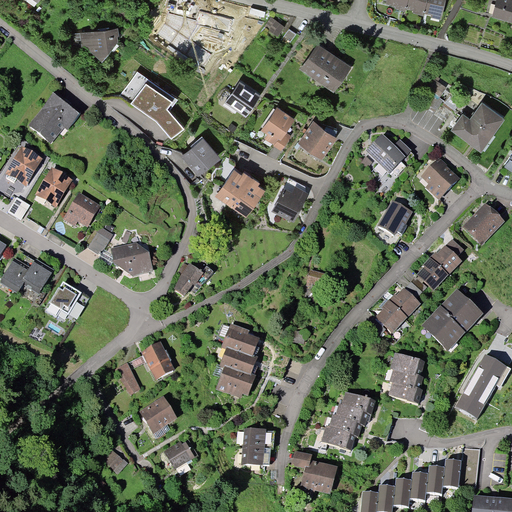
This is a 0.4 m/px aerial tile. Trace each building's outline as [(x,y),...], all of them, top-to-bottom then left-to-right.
[(442,0),(388,0),(389,1),(440,13),(442,0)] [(511,0),(499,0),(494,18),(511,22),(511,0)] [(125,6),(117,9),(121,23),(129,20),(125,6)] [(271,16),(262,31),(277,40),(286,25),(271,16)] [(72,47),(86,47),(102,62),(118,42),(118,38),(122,37),(122,33),(118,33),(118,28),(105,31),(80,32),(70,33),(72,47)] [(288,28),(281,40),(288,45),(296,33),(288,28)] [(319,43),(301,69),(337,93),(354,67),(319,43)] [(119,93),(156,118),(171,135),(185,124),(170,106),(178,94),(137,67),(119,93)] [(264,96),(241,79),(223,104),(246,120),(264,96)] [(58,97),(28,127),(51,149),(80,119),(58,97)] [(464,112),(453,128),(481,148),(504,115),(481,99),(470,116),(464,112)] [(295,115),(277,103),(261,127),(267,131),(264,136),(280,148),(291,133),(285,129),(295,115)] [(316,120),(298,145),(317,158),(335,133),(316,120)] [(203,133),(181,153),(198,172),(220,152),(203,133)] [(382,135),(366,151),(379,164),(377,166),(385,174),(387,172),(389,173),(410,151),(399,140),(394,146),(382,135)] [(42,162),(21,150),(3,181),(24,193),(42,162)] [(372,162),(366,157),(361,163),(367,168),(372,162)] [(440,159),(420,178),(440,197),(459,178),(440,159)] [(235,165),(216,197),(247,216),(267,184),(258,179),(260,176),(244,166),(242,169),(235,165)] [(73,183),(52,170),(34,200),(55,212),(73,183)] [(293,188),(282,184),(273,209),(295,218),(307,188),(295,183),(293,188)] [(102,208),(82,196),(65,225),(75,231),(79,224),(89,230),(102,208)] [(393,199),(378,224),(395,235),(397,232),(401,235),(407,225),(405,224),(413,211),(393,199)] [(30,209),(15,200),(7,213),(22,222),(30,209)] [(491,205),(464,230),(482,250),(509,225),(491,205)] [(114,237),(99,228),(86,250),(101,259),(114,237)] [(0,263),(10,246),(0,240),(0,263)] [(147,242),(112,251),(120,283),(155,274),(147,242)] [(446,243),(416,275),(432,290),(462,258),(446,243)] [(33,271),(16,261),(1,288),(18,298),(25,287),(45,298),(59,275),(38,263),(33,271)] [(191,262),(172,288),(185,297),(193,285),(199,289),(213,270),(206,265),(202,271),(191,262)] [(416,277),(405,288),(416,298),(426,287),(416,277)] [(82,294),(62,282),(45,309),(58,317),(61,311),(69,316),(82,294)] [(403,289),(374,317),(391,334),(420,305),(403,289)] [(459,290),(422,327),(448,352),(484,315),(459,290)] [(263,341),(232,330),(224,351),(227,352),(256,362),(263,341)] [(163,345),(142,355),(157,386),(178,376),(163,345)] [(224,373),(253,383),(260,364),(256,362),(227,352),(221,372),(224,373)] [(425,363),(395,354),(390,370),(394,371),(390,383),(393,384),(390,396),(420,405),(424,391),(421,390),(424,378),(421,377),(425,363)] [(137,362),(116,373),(131,404),(152,394),(137,362)] [(224,373),(218,391),(249,402),(256,384),(253,383),(224,373)] [(327,426),(321,443),(351,452),(356,438),(359,438),(362,426),(365,427),(369,413),(372,415),(376,402),(346,393),(343,406),(340,405),(336,416),(334,415),(330,427),(327,426)] [(166,401),(142,415),(156,439),(180,424),(166,401)] [(266,430),(245,428),(242,465),(264,466),(266,430)] [(183,440),(163,452),(174,471),(194,459),(183,440)] [(112,450),(103,461),(118,474),(127,463),(112,450)] [(312,457),(294,452),(291,465),(306,468),(301,488),(331,495),(338,468),(311,462),(312,457)] [(444,488),(461,489),(463,465),(446,463),(446,469),(444,488)] [(429,495),(443,496),(444,488),(446,469),(431,468),(431,476),(429,495)] [(412,501),(428,503),(429,495),(431,476),(414,475),(413,484),(412,501)] [(395,508),(411,509),(412,501),(413,484),(397,482),(397,490),(395,508)] [(379,511),(394,511),(395,508),(397,490),(381,488),(381,496),(379,511)] [(379,511),(381,496),(364,495),(362,511),(379,511)] [(511,511),(511,503),(474,500),(473,511),(511,511)]
